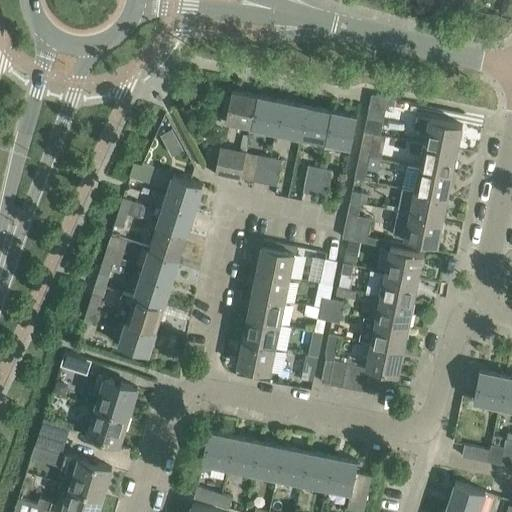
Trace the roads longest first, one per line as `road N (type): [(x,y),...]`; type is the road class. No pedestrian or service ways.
road 1 (residential): [(207,390),(208,330),(230,210),(259,204),(340,219)]
road 2 (tertiary): [(46,34),(6,200),(0,275)]
road 3 (tertiary): [(0,275),(88,48)]
road 4 (residential): [(207,390),(399,429),(421,426)]
road 5 (unclassified): [(136,6),(333,26)]
road 6 (residential): [(511,67),(333,26)]
road 7 (residential): [(489,304),(486,278),(511,152)]
road 8 (residential): [(136,511),(169,408),(180,395),(207,390)]
road 9 (residential): [(421,426),(459,327),(489,304)]
